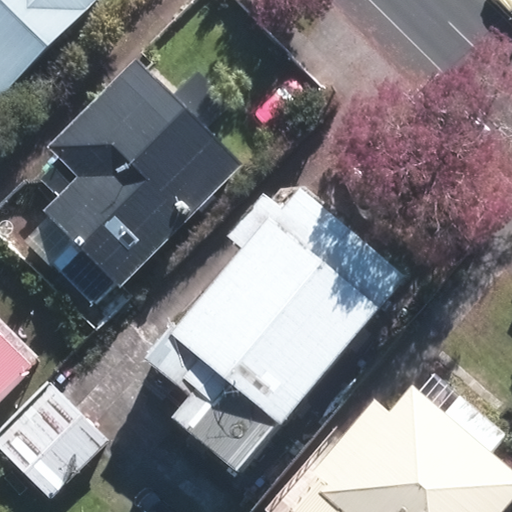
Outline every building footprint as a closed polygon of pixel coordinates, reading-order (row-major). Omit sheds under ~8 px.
[(99,0),(0,0),(0,106),(103,3),(99,0)] [(136,65),(50,152),(61,163),(41,183),(60,202),(46,217),(76,247),(56,267),(95,305),(115,285),(123,293),(244,171),(206,134),(232,107),(197,73),(171,100),(136,65)] [(176,329),(145,365),(191,404),(173,425),(240,482),(406,286),(301,196),(285,214),(266,198),(227,244),(245,260),(182,334),(176,329)] [(0,404),(42,361),(0,320),(0,404)] [(508,511),(511,508),(511,475),(492,458),(508,439),(435,376),(419,395),(413,390),(391,415),(376,402),(311,477),(315,480),(287,511),(508,511)] [(51,384),(0,435),(0,456),(50,505),(112,443),(51,384)]
